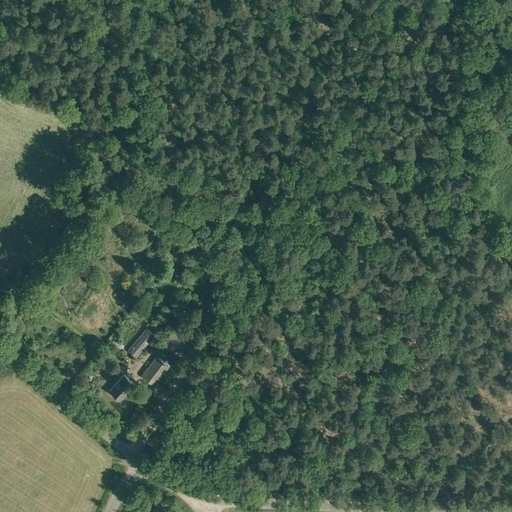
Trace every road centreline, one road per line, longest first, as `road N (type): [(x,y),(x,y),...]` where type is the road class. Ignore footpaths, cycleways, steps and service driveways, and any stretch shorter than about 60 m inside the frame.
road 1 (track): [(129,454),(422,0)]
road 2 (unclassified): [(443,511),(212,500),(140,465)]
road 3 (unclassified): [(140,465),(0,344)]
